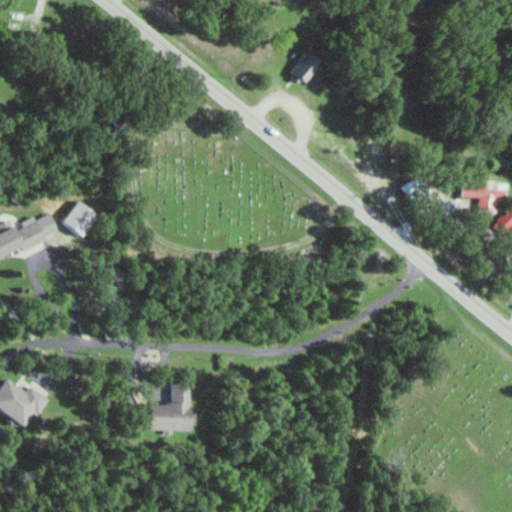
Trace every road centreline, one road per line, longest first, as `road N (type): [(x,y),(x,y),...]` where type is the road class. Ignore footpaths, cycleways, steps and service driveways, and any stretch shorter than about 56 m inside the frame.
road 1 (secondary): [(511,334),(104,0)]
road 2 (residential): [(425,263),(331,335),(289,350),(57,341)]
